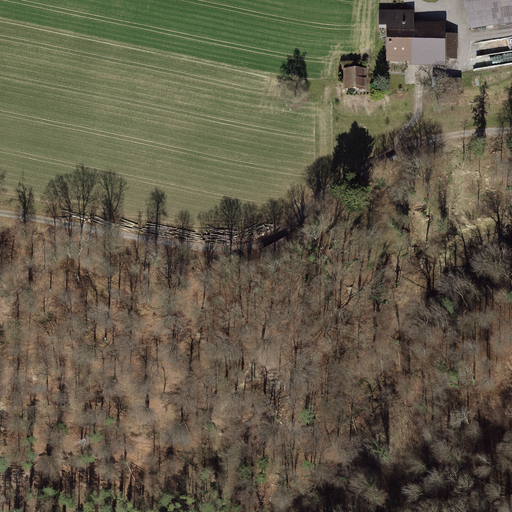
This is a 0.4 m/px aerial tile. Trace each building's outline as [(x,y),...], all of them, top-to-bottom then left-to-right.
[(511,0),(466,0),(471,29),(495,25),(495,27),(511,24),(511,0)] [(388,28),(388,61),(445,61),(445,58),(455,58),(455,38),(445,38),(445,27),(414,27),(414,16),(398,16),(398,13),(380,13),(380,28),(388,28)] [(507,65),(511,63),(511,37),(480,43),(482,56),(505,52),(507,65)] [(350,71),(345,71),(346,90),(354,90),(354,87),(366,87),(366,71),(354,71),(354,68),(350,68),(350,71)] [(461,81),(448,81),(448,89),(461,89),(461,81)] [(288,240),(272,245),(276,258),(292,253),(288,240)]
